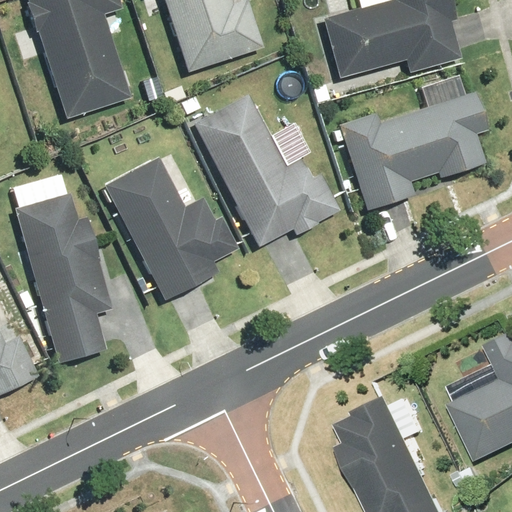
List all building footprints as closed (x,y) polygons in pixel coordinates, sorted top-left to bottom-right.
[(18,0),(19,3),(17,4),(27,34),(29,33),(58,120),(123,99),(95,15),(113,10),(110,0),(18,0)] [(153,0),(178,74),(254,49),(238,0),(224,5),(222,0),(153,0)] [(349,0),(352,9),(315,19),(331,79),(397,62),(401,75),(453,61),(443,22),(448,21),(442,0),(349,0)] [(371,124),(368,114),(331,126),(358,211),(406,196),(402,183),(430,174),(431,179),(477,164),(468,134),(478,131),(466,94),(459,96),(452,76),(413,88),(420,108),(371,124)] [(240,96),(185,124),(250,249),(284,231),(287,237),(310,225),(310,223),(331,212),(312,175),(302,180),(292,159),(277,167),(240,96)] [(149,158),(96,186),(156,302),(210,273),(205,263),(231,250),(213,217),(206,221),(194,198),(176,208),(149,158)] [(70,221),(62,194),(5,211),(50,365),(98,351),(88,315),(104,310),(77,218),(70,221)] [(498,377),(446,402),(473,459),(511,441),(511,328),(481,343),(498,377)] [(0,391),(29,377),(9,337),(0,341),(0,391)] [(350,413),(332,422),(341,441),(333,444),(366,511),(440,511),(383,394),(349,410),(350,413)]
